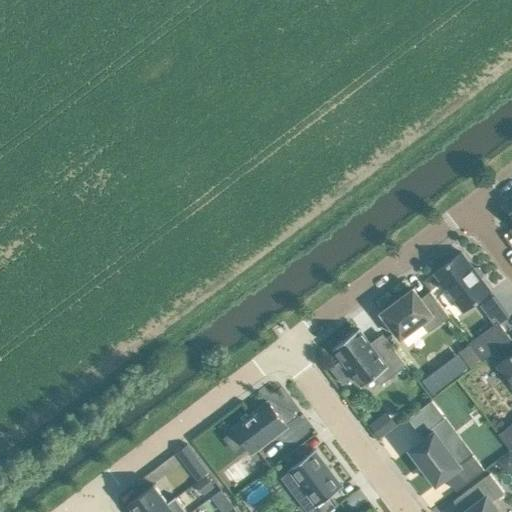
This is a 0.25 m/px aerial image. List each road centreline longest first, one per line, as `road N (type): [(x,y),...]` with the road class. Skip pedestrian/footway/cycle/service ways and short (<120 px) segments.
road 1 (residential): [(88,496),(283,348)]
road 2 (residential): [(283,348),(470,209)]
road 3 (residential): [(408,511),(283,348)]
